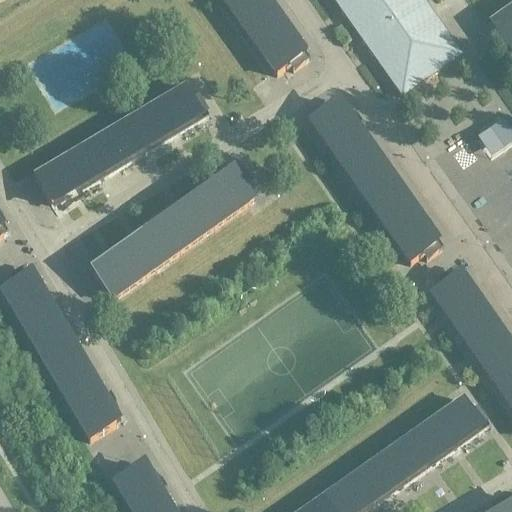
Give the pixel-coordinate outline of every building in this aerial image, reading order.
[(220,0),(276,79),(289,70),(292,75),(309,63),(264,0),(220,0)] [(421,0),(331,0),(402,99),(461,57),(421,0)] [(459,0),(471,16),(474,14),(473,13),(479,8),(480,10),(483,8),(482,6),(488,2),(489,3),(492,2),(490,0),(459,0)] [(511,12),(511,13),(498,22),(505,32),(498,38),(511,57),(511,12)] [(185,91),(151,111),(35,181),(51,207),(50,208),(56,218),(62,215),(61,213),(73,205),(74,207),(83,201),(80,196),(209,119),(198,101),(193,105),(185,91)] [(338,104),(334,107),(308,125),(409,268),(422,259),(425,264),(438,255),(448,248),(445,243),(443,244),(435,232),(436,231),(429,223),(424,226),(338,104)] [(93,279),(111,304),(255,203),(246,191),(251,187),(239,170),(116,257),(112,252),(104,258),(105,259),(93,267),(92,265),(86,269),(93,279)] [(452,274),(452,275),(439,284),(443,289),(430,298),(511,413),(511,350),(474,297),(479,294),(473,285),(472,286),(464,274),(466,273),(462,268),(452,274)] [(28,271),(24,273),(10,281),(13,286),(0,294),(0,295),(89,445),(116,429),(126,423),(123,418),(122,419),(114,406),(115,406),(110,397),(104,400),(28,271)] [(463,403),(432,425),(308,511),(371,511),(489,429),(477,412),(472,416),(463,403)] [(140,469),(113,485),(128,511),(171,511),(160,493),(165,490),(160,481),(159,482),(152,469),(153,468),(150,463),(140,469)]
